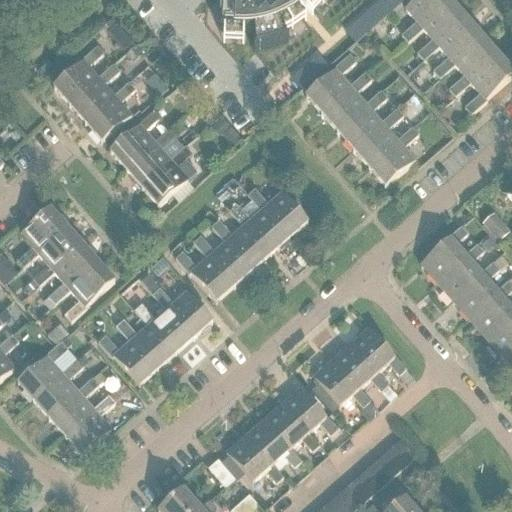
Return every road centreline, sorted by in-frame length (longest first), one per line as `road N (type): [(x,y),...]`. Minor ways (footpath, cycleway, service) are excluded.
road 1 (residential): [(98,509),(361,274)]
road 2 (residential): [(511,446),(361,274)]
road 3 (residential): [(361,274),(511,142)]
